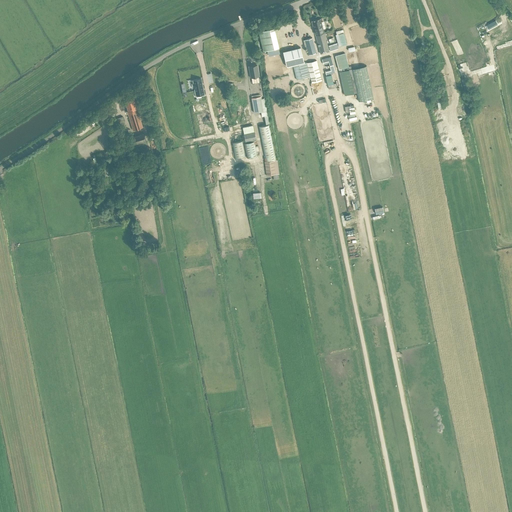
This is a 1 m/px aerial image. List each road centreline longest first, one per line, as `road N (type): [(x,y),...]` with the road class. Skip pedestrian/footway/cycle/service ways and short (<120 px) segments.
road 1 (unclassified): [(308,0),(166,55),(0,169)]
road 2 (unknown): [(240,23),(261,152),(228,164)]
